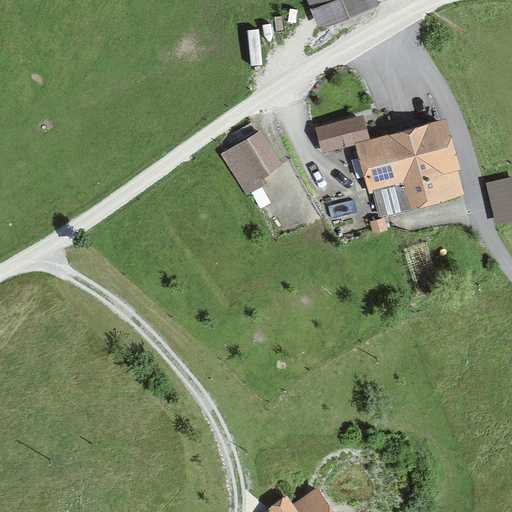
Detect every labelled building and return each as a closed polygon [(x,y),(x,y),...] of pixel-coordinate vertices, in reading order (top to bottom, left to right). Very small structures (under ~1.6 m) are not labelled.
[(369,0),(315,0),(326,26),(372,7),(369,0)] [(360,118),(321,129),(327,149),(366,138),(360,118)] [(346,149),(370,232),(392,226),(388,213),(409,208),(407,201),(456,187),(450,166),(455,164),(443,122),(346,149)] [(225,152),(249,193),(265,184),(261,177),(279,166),(259,132),(225,152)] [(511,176),(489,182),(500,225),(511,222),(511,176)] [(335,511),(320,491),(296,509),(288,498),(268,511),(335,511)]
